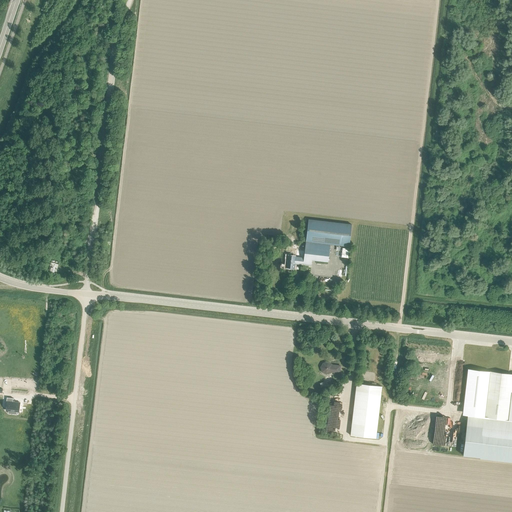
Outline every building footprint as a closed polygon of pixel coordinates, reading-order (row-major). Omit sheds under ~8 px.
[(330,244),(338,245),(349,246),(351,224),(308,219),(304,257),(287,255),(287,259),(284,259),(284,263),(286,264),(286,267),(294,268),(295,263),(311,265),(312,260),(328,262),(330,244)] [(340,366),(332,365),(331,364),(330,365),(328,363),(327,362),(323,363),(320,367),(322,372),(326,374),(331,372),(331,373),(340,373),(340,366)] [(509,420),(511,401),(511,400),(511,374),(491,372),(488,398),(486,417),(509,420)] [(356,383),(354,407),(350,435),(376,438),(382,386),(356,383)] [(20,403),(15,402),(13,402),(13,401),(13,398),(7,397),(6,402),(7,402),(6,410),(9,410),(16,411),(19,412),(20,403)] [(466,425),(463,455),(511,460),(511,438),(483,435),(483,427),(466,425)]
